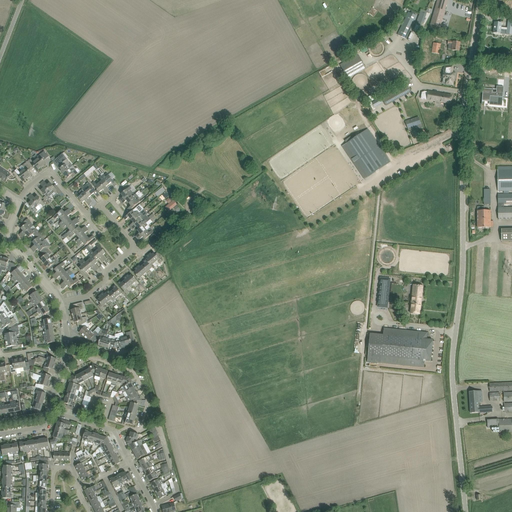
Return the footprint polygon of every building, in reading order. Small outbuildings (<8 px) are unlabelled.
[(438,0),(432,21),(429,20),(429,23),(431,24),(440,27),(447,0),(438,0)] [(418,18),(416,24),(422,26),(426,14),(427,12),(427,11),(422,9),(418,18)] [(408,12),(398,35),(406,39),(417,16),(408,12)] [(511,20),(508,20),(507,28),(501,27),(502,23),(494,22),(493,33),(501,34),(506,34),(511,35),(511,20)] [(436,32),(436,38),(447,40),(448,33),(436,32)] [(448,44),(449,44),(448,49),(451,49),(451,50),(459,51),(460,42),(453,41),(448,41),(448,44)] [(433,43),(432,52),(439,54),(441,44),(433,43)] [(347,78),(349,77),(366,68),(358,54),(340,65),(347,78)] [(442,78),(447,79),(446,84),(453,85),(453,80),(454,80),(455,73),(452,73),(453,66),(444,67),(442,78)] [(362,82),(357,83),(356,80),(355,81),(357,88),(362,86),(362,87),(369,86),(367,79),(361,80),(362,82)] [(381,97),(382,99),(386,106),(411,92),(407,84),(386,96),(385,94),(381,97)] [(483,85),(482,105),(482,101),(489,102),(489,105),(502,106),(503,93),(493,92),(493,89),(483,88),(484,85),(483,85)] [(452,96),(424,91),(422,92),(421,98),(427,99),(427,100),(451,104),(452,96)] [(379,98),(376,100),(372,103),(375,108),(383,103),(380,98),(379,98)] [(405,121),(407,128),(411,127),(419,124),(421,123),(419,117),(405,121)] [(368,129),(346,143),(369,177),(390,162),(368,129)] [(35,159),(41,167),(46,164),(41,158),(43,156),(46,159),(49,157),(44,151),(37,156),(36,155),(33,157),(35,159)] [(59,157),(55,160),(58,165),(63,161),(59,157)] [(30,159),(26,162),(31,168),(33,166),(37,171),(41,167),(35,159),(32,161),(30,159)] [(61,171),(63,174),(70,168),(68,166),(70,164),(67,159),(61,164),(63,166),(60,169),(62,170),(61,171)] [(21,170),(27,178),(32,175),(28,170),(31,168),(26,162),(19,167),(21,170)] [(70,168),(63,174),(65,177),(66,176),(68,178),(71,175),(73,178),(80,171),(78,169),(76,170),(74,169),(75,168),(73,166),(70,168)] [(0,168),(0,177),(6,182),(10,175),(0,168)] [(101,175),(108,185),(111,182),(112,184),(114,182),(107,173),(105,174),(104,175),(103,174),(104,174),(99,168),(96,170),(101,175)] [(17,169),(12,173),(17,179),(19,177),(23,182),(27,178),(21,170),(19,172),(17,169)] [(511,170),(503,170),(498,170),(498,191),(503,191),(503,193),(509,193),(509,191),(511,191),(511,170)] [(101,181),(99,183),(105,190),(107,188),(106,187),(108,185),(101,175),(99,177),(101,181)] [(94,181),(91,183),(99,192),(102,190),(103,191),(105,190),(99,183),(97,184),(94,181)] [(88,182),(83,186),(91,195),(94,193),(95,194),(97,192),(88,182)] [(46,184),(45,186),(52,194),(54,192),(55,194),(57,192),(59,195),(62,193),(55,185),(53,187),(50,183),(47,185),(46,184)] [(91,195),(83,186),(81,185),(80,186),(81,188),(83,189),(80,191),(80,192),(87,200),(89,199),(88,198),(91,195)] [(43,198),(44,200),(48,204),(51,202),(48,199),(50,198),(49,196),(52,194),(45,186),(43,187),(44,188),(41,191),(45,196),(43,198)] [(122,198),(124,200),(133,192),(130,190),(132,189),(130,186),(121,194),(123,197),(122,198)] [(162,188),(155,193),(158,197),(162,193),(165,191),(162,188)] [(87,200),(80,192),(78,194),(77,192),(74,194),(82,203),(85,201),(86,202),(87,200)] [(138,196),(140,194),(137,192),(134,195),(133,192),(124,200),(125,202),(127,201),(129,203),(138,196)] [(130,207),(132,209),(140,202),(138,199),(141,196),(140,194),(138,196),(129,203),(131,206),(130,207)] [(511,201),(511,194),(498,194),(498,219),(511,219),(511,206),(504,207),(504,203),(506,203),(506,201),(511,201)] [(34,197),(32,199),(40,209),(43,207),(45,205),(46,207),(49,205),(48,204),(44,200),(42,201),(38,196),(35,198),(34,197)] [(38,211),(40,209),(32,199),(30,200),(31,201),(28,204),(33,210),(31,212),(35,216),(37,214),(36,212),(38,211)] [(177,205),(173,201),(165,207),(169,212),(177,205)] [(129,217),(131,220),(143,210),(143,209),(141,207),(138,210),(136,208),(123,219),(125,221),(129,217)] [(143,210),(131,220),(133,223),(132,224),(134,225),(146,215),(148,214),(144,209),(143,209),(143,210)] [(58,213),(53,217),(55,220),(58,217),(60,219),(67,214),(65,212),(64,213),(62,210),(58,213)] [(490,211),(477,211),(477,228),(490,228),(490,211)] [(146,215),(134,225),(135,227),(136,227),(139,229),(150,219),(155,215),(153,213),(148,218),(146,215)] [(67,214),(60,219),(62,222),(59,224),(61,227),(70,219),(67,217),(68,216),(67,214)] [(25,225),(21,228),(23,231),(22,232),(24,234),(34,226),(28,219),(23,223),(25,225)] [(70,219),(61,227),(63,229),(66,226),(68,228),(75,223),(73,221),(72,222),(70,219)] [(139,229),(137,230),(139,233),(138,234),(140,236),(150,227),(148,225),(152,221),(150,219),(139,229)] [(75,223),(68,228),(70,231),(67,234),(69,236),(77,228),(75,226),(76,225),(75,223)] [(34,226),(24,234),(25,236),(26,235),(29,238),(30,237),(32,239),(39,233),(34,226)] [(77,228),(69,236),(70,235),(72,237),(75,234),(77,236),(84,231),(82,229),(81,230),(79,227),(77,228)] [(150,227),(140,236),(142,238),(143,237),(145,240),(154,232),(152,230),(150,227)] [(84,231),(77,236),(79,239),(76,242),(78,244),(87,236),(84,234),(85,233),(84,231)] [(39,233),(32,239),(34,241),(32,242),(35,245),(34,246),(35,248),(45,240),(39,233)] [(87,236),(78,244),(80,246),(83,243),(85,246),(92,240),(90,238),(89,239),(87,236)] [(45,240),(35,248),(37,250),(38,249),(40,252),(41,251),(43,253),(48,249),(47,249),(50,246),(45,240)] [(98,244),(96,246),(99,249),(96,251),(102,258),(104,256),(103,255),(105,253),(98,244)] [(51,254),(48,249),(43,253),(44,256),(41,258),(43,260),(42,261),(44,264),(51,258),(49,256),(51,254)] [(100,259),(102,258),(96,251),(94,253),(91,250),(89,252),(90,253),(96,261),(99,258),(100,259)] [(151,253),(149,255),(155,263),(157,261),(160,263),(162,262),(159,259),(161,258),(160,255),(158,252),(155,254),(154,253),(152,255),(151,253)] [(88,261),(94,267),(96,265),(95,264),(98,262),(96,261),(90,253),(88,255),(91,259),(88,261)] [(148,258),(146,260),(152,268),(153,269),(155,267),(153,265),(155,263),(149,255),(146,257),(148,258)] [(51,258),(44,264),(47,267),(48,266),(49,268),(52,265),(54,267),(59,263),(53,256),(51,258)] [(4,257),(0,268),(0,274),(1,275),(3,268),(6,268),(9,259),(4,257)] [(83,259),(81,261),(88,270),(91,268),(92,269),(94,267),(88,261),(86,263),(83,259)] [(145,264),(143,265),(150,274),(152,273),(150,270),(152,268),(146,260),(143,262),(145,264)] [(81,266),(79,268),(84,275),(86,273),(86,272),(88,270),(81,261),(79,263),(81,266)] [(63,262),(54,270),(57,272),(56,273),(57,275),(64,270),(62,267),(65,265),(63,262)] [(139,265),(137,267),(143,275),(146,273),(150,278),(152,276),(150,274),(143,265),(141,267),(139,265)] [(143,275),(137,267),(135,269),(136,271),(134,273),(141,282),(143,280),(141,277),(143,275)] [(17,269),(13,272),(11,274),(13,276),(12,278),(13,280),(21,273),(17,269)] [(64,270),(57,275),(59,277),(60,276),(62,279),(71,272),(69,270),(66,272),(64,270)] [(71,272),(62,279),(64,282),(63,283),(65,285),(71,279),(69,277),(73,274),(71,272)] [(21,273),(13,280),(15,282),(17,281),(19,283),(25,278),(21,273)] [(128,275),(126,277),(132,284),(135,282),(137,285),(139,284),(132,275),(130,276),(128,275)] [(132,284),(126,277),(124,278),(125,280),(123,282),(133,293),(133,294),(135,292),(130,286),(132,284)] [(25,278),(19,283),(21,285),(19,287),(21,289),(29,282),(25,278)] [(379,293),(378,308),(387,309),(390,279),(381,278),(379,293)] [(71,279),(65,285),(67,286),(68,286),(70,288),(79,281),(77,279),(73,281),(71,279)] [(29,282),(21,289),(23,291),(24,290),(27,292),(33,287),(29,282)] [(133,293),(123,282),(121,283),(120,282),(118,284),(124,291),(126,289),(130,293),(131,295),(133,293)] [(411,313),(415,314),(420,314),(423,286),(413,285),(411,304),(412,304),(411,313)] [(121,301),(122,300),(119,296),(122,293),(119,289),(115,286),(113,288),(114,289),(112,291),(121,301)] [(30,300),(31,302),(40,296),(36,291),(32,294),(30,296),(32,299),(30,300)] [(121,301),(112,291),(110,293),(109,291),(106,293),(115,304),(115,303),(113,301),(115,298),(119,303),(121,301)] [(103,293),(101,295),(107,303),(110,301),(113,305),(115,304),(106,293),(104,295),(103,293)] [(100,304),(97,306),(101,310),(102,312),(107,308),(104,305),(107,303),(101,295),(98,297),(100,299),(98,300),(100,304)] [(40,296),(31,302),(33,304),(35,303),(36,306),(43,301),(40,296)] [(43,301),(36,306),(38,308),(36,310),(38,312),(46,306),(43,301)] [(71,310),(73,316),(81,314),(80,310),(84,309),(84,307),(83,303),(77,304),(78,308),(71,310)] [(46,306),(38,312),(39,314),(41,313),(43,316),(50,311),(46,306)] [(11,311),(10,312),(7,307),(3,310),(4,309),(5,312),(0,315),(0,322),(8,318),(11,316),(11,315),(13,314),(11,311)] [(81,314),(73,316),(74,322),(81,321),(82,325),(86,322),(87,321),(86,317),(82,318),(81,314)] [(18,325),(17,323),(17,322),(14,318),(10,320),(8,318),(0,322),(0,323),(3,328),(2,329),(9,325),(10,327),(11,327),(11,328),(18,326),(18,325)] [(86,322),(82,325),(81,325),(84,328),(79,333),(84,337),(90,330),(87,328),(89,326),(86,322)] [(4,335),(5,341),(17,339),(16,335),(17,335),(18,335),(18,334),(19,334),(19,333),(19,332),(18,326),(11,328),(9,329),(9,330),(11,329),(12,333),(4,334),(4,335)] [(383,335),(379,335),(370,334),(367,362),(424,368),(424,361),(431,362),(433,340),(427,339),(427,333),(384,328),(383,335)] [(90,330),(84,337),(89,341),(93,336),(96,338),(95,341),(96,339),(98,334),(95,331),(93,333),(90,330)] [(127,336),(124,337),(126,346),(132,345),(130,339),(133,338),(134,341),(131,331),(126,333),(127,336)] [(98,334),(96,339),(100,340),(98,345),(103,347),(107,335),(99,332),(98,334)] [(120,346),(121,348),(126,346),(124,337),(122,332),(115,334),(115,337),(115,344),(115,347),(120,346)] [(103,347),(109,349),(110,347),(111,347),(112,346),(115,347),(115,344),(115,337),(107,335),(103,347)] [(17,339),(5,341),(6,347),(18,345),(17,339)] [(38,358),(36,358),(55,364),(57,359),(47,356),(46,359),(39,357),(38,358)] [(10,367),(11,371),(11,373),(17,372),(17,374),(20,373),(20,372),(18,358),(15,359),(15,360),(12,360),(13,366),(10,367)] [(22,358),(18,358),(20,372),(24,371),(30,370),(29,364),(26,364),(25,358),(22,359),(22,358)] [(55,364),(36,358),(35,358),(35,361),(35,362),(39,363),(39,362),(45,364),(44,367),(53,370),(55,364)] [(89,368),(89,369),(92,373),(93,376),(94,378),(95,376),(96,373),(98,368),(98,367),(93,365),(89,368)] [(89,369),(85,371),(89,379),(93,376),(92,373),(89,369)] [(85,371),(80,374),(84,381),(89,379),(85,371)] [(34,374),(33,376),(50,382),(52,376),(42,373),(41,376),(34,374)] [(80,374),(75,376),(78,381),(79,384),(84,381),(80,374)] [(117,384),(119,376),(114,374),(112,382),(111,385),(116,386),(117,384)] [(70,377),(69,382),(70,383),(76,384),(76,382),(78,381),(75,376),(75,375),(70,377)] [(124,378),(125,376),(122,375),(121,377),(119,376),(117,384),(122,386),(123,382),(124,378)] [(50,382),(33,376),(32,379),(39,381),(38,384),(43,386),(48,387),(50,382)] [(123,382),(126,385),(131,383),(132,382),(130,378),(125,376),(124,378),(123,382)] [(511,382),(489,384),(490,392),(511,390),(511,382)] [(70,383),(68,388),(79,391),(81,386),(78,385),(76,384),(70,383)] [(126,385),(121,388),(124,393),(126,392),(133,388),(131,383),(126,385)] [(79,391),(68,388),(67,393),(77,396),(79,391)] [(133,388),(126,392),(128,396),(136,392),(133,388)] [(38,394),(37,397),(44,399),(46,394),(37,391),(36,393),(38,394)] [(481,391),(474,391),(469,392),(470,413),(492,412),(492,406),(479,407),(479,402),(482,402),(481,391)] [(511,391),(503,392),(504,402),(511,401),(511,391)] [(136,392),(128,396),(131,401),(133,400),(134,399),(138,397),(136,392)] [(500,392),(489,393),(490,401),(500,401),(500,392)] [(76,401),(77,396),(67,393),(65,398),(73,400),(76,401)] [(142,401),(139,396),(138,397),(134,399),(133,400),(134,401),(133,403),(134,403),(134,404),(139,405),(140,406),(142,401)] [(34,400),(33,402),(43,405),(44,399),(37,397),(36,400),(34,399),(34,400)] [(73,400),(65,398),(64,403),(68,404),(67,406),(74,408),(75,404),(72,404),(73,400)] [(43,405),(33,402),(32,405),(34,405),(33,408),(37,410),(40,411),(41,411),(43,405)] [(136,415),(137,410),(129,408),(127,407),(126,412),(136,415)] [(134,420),(136,415),(126,412),(124,417),(134,420)] [(133,425),(134,420),(124,417),(122,424),(125,425),(125,423),(133,425)] [(511,418),(487,420),(488,428),(499,427),(499,432),(511,431),(511,418)] [(58,422),(56,427),(64,429),(65,427),(70,428),(71,423),(61,420),(60,423),(58,422)] [(56,427),(55,432),(65,435),(66,436),(68,430),(64,429),(56,427)] [(85,430),(83,439),(81,442),(84,443),(85,441),(88,442),(91,433),(88,432),(88,431),(85,430)] [(57,444),(58,439),(61,440),(62,436),(65,437),(65,435),(55,432),(53,437),(54,438),(53,440),(50,441),(51,445),(56,444),(57,444)] [(91,433),(88,442),(91,443),(92,442),(94,442),(96,434),(93,433),(93,434),(91,433)] [(96,434),(94,442),(96,443),(95,444),(99,445),(100,442),(103,443),(107,437),(102,435),(101,436),(99,436),(99,435),(96,434)] [(107,437),(103,443),(104,445),(101,447),(102,450),(104,450),(105,451),(113,447),(111,444),(110,445),(109,443),(110,442),(107,437)] [(134,439),(129,437),(128,437),(126,442),(129,446),(130,446),(134,443),(134,439)] [(134,443),(130,446),(132,450),(143,445),(140,440),(134,443)] [(143,445),(132,450),(135,455),(145,449),(143,445)] [(113,447),(105,451),(106,453),(104,454),(106,457),(114,453),(113,450),(114,450),(113,447)] [(145,449),(135,455),(137,460),(148,454),(145,449)] [(114,453),(106,457),(108,460),(109,460),(110,461),(118,457),(116,454),(116,455),(114,453)] [(111,463),(110,464),(111,467),(120,463),(119,460),(118,457),(110,461),(111,463)] [(147,457),(139,461),(140,463),(140,464),(141,466),(150,462),(150,461),(153,460),(151,458),(149,459),(147,457)] [(49,468),(47,468),(47,464),(46,464),(46,462),(37,462),(37,465),(39,465),(39,470),(49,470),(49,468)] [(150,462),(141,466),(143,469),(144,471),(153,467),(150,462)] [(81,463),(75,466),(78,471),(84,468),(81,463)] [(153,467),(144,471),(146,473),(145,474),(146,477),(156,472),(153,467)] [(84,468),(78,471),(80,476),(87,473),(84,468)] [(123,473),(120,474),(125,483),(130,480),(133,479),(129,473),(127,474),(126,472),(123,473)] [(156,472),(146,477),(148,479),(149,479),(150,481),(154,479),(158,477),(156,472)] [(87,473),(80,476),(83,481),(89,477),(87,473)] [(118,476),(116,477),(120,486),(125,483),(120,474),(117,475),(118,476)] [(110,479),(114,487),(115,489),(120,486),(116,477),(113,479),(113,478),(110,479)] [(158,479),(151,483),(154,489),(164,483),(161,479),(159,481),(158,479)] [(166,489),(164,483),(154,489),(157,494),(166,489)] [(97,491),(94,486),(84,491),(87,496),(94,492),(94,493),(97,491)] [(130,492),(125,495),(126,498),(137,492),(136,489),(130,492)] [(166,489),(157,494),(159,499),(164,497),(166,496),(165,493),(168,491),(166,489)] [(94,492),(87,496),(90,501),(97,498),(94,493),(94,492)] [(183,498),(182,493),(180,494),(174,497),(176,502),(181,499),(183,498)] [(130,497),(132,503),(139,500),(137,494),(130,497)] [(97,498),(90,501),(93,507),(100,503),(103,502),(100,496),(97,498)] [(139,500),(132,503),(131,503),(132,507),(133,507),(134,507),(135,508),(142,505),(139,500)] [(7,511),(17,511),(20,511),(20,508),(20,503),(14,502),(12,502),(11,502),(11,505),(7,505),(7,511)] [(100,503),(93,507),(95,511),(103,508),(100,503)] [(174,503),(167,505),(162,506),(163,511),(172,511),(176,511),(174,503)]
